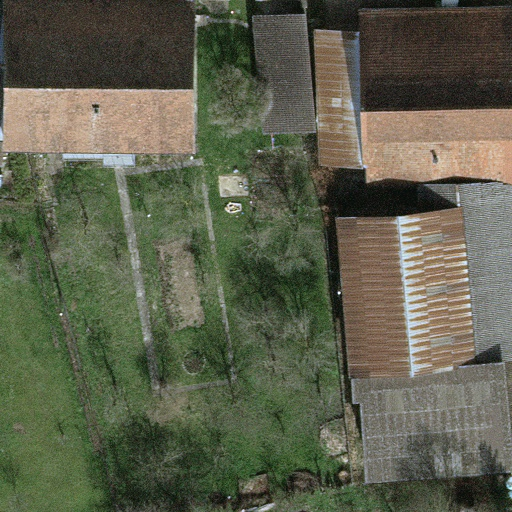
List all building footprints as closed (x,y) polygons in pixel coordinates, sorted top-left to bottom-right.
[(177,0),(0,0),(0,152),(178,154),(177,0)] [(511,34),(507,35),(507,12),(349,14),(350,36),(351,168),(351,186),(412,185),(494,184),(494,167),(511,166),(511,34)] [(247,133),(305,132),(304,36),(304,22),(246,23),(247,133)] [(306,168),(351,168),(350,36),(304,36),(305,132),(306,168)] [(511,166),(494,167),(494,184),(412,185),(412,217),(455,217),(457,390),(511,389),(511,166)] [(457,390),(455,217),(412,217),(332,219),(334,391),(457,390)] [(511,389),(457,390),(334,391),(334,406),(350,406),(351,476),(511,474),(511,389)]
